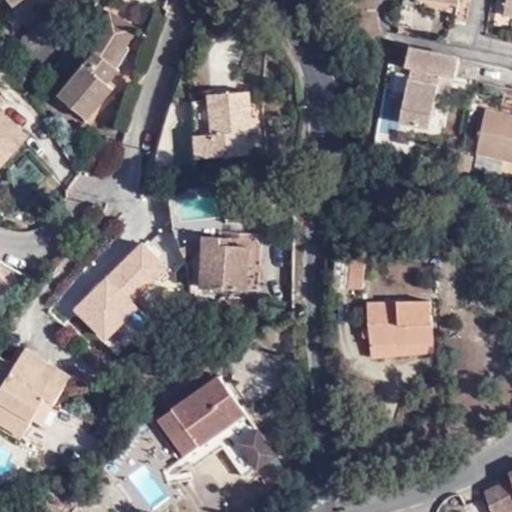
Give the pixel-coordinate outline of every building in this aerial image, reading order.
[(97,0),(87,20),(102,31),(114,8),(98,0),(97,0)] [(511,0),(506,0),(502,20),(511,21),(511,0)] [(143,23),(114,8),(102,31),(95,41),(101,45),(99,49),(89,41),(74,58),(75,61),(83,68),(64,91),(64,94),(85,111),(94,100),(100,106),(118,86),(112,80),(122,66),(116,61),(127,41),(133,44),(143,23)] [(459,57),(412,47),(407,66),(412,67),(400,121),(430,127),(439,92),(444,72),(455,75),(459,57)] [(451,94),(455,75),(444,72),(439,92),(451,94)] [(213,134),(198,134),(198,156),(249,154),(249,137),(252,137),(251,93),(213,94),(213,99),(213,100),(213,134)] [(196,100),(198,134),(213,134),(213,100),(213,99),(196,100)] [(0,100),(0,157),(5,162),(32,127),(1,102),(0,100)] [(91,117),(100,106),(94,100),(85,111),(91,117)] [(511,113),(485,109),(475,152),(511,159),(511,113)] [(227,230),(210,229),(208,279),(251,282),(253,240),(227,239),(227,230)] [(360,257),(332,259),(333,287),(362,286),(360,257)] [(370,326),(435,326),(435,302),(370,302),(370,326)] [(435,346),(435,326),(370,326),(370,342),(401,343),(401,347),(435,346)] [(435,354),(435,346),(401,347),(401,343),(370,342),(371,356),(435,354)] [(34,346),(27,354),(72,383),(77,374),(34,346)] [(72,383),(27,354),(0,393),(0,415),(26,433),(36,416),(51,396),(60,401),(72,383)] [(166,421),(193,459),(253,413),(226,377),(166,421)] [(45,423),(60,401),(51,396),(36,416),(45,423)] [(262,424),(253,413),(193,459),(201,472),(241,440),(262,467),(282,451),(262,424)] [(499,511),(511,511),(511,477),(511,478),(511,482),(511,483),(492,493),(499,511)]
